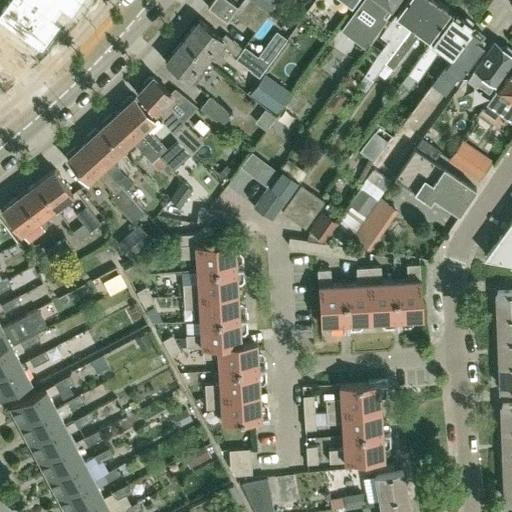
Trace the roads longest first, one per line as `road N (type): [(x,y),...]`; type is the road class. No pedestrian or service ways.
road 1 (residential): [(457,350),(452,259),(511,168)]
road 2 (secondary): [(0,142),(133,0)]
road 3 (residential): [(282,359),(457,350)]
road 4 (residential): [(471,511),(457,350)]
road 5 (residential): [(282,359),(275,224)]
